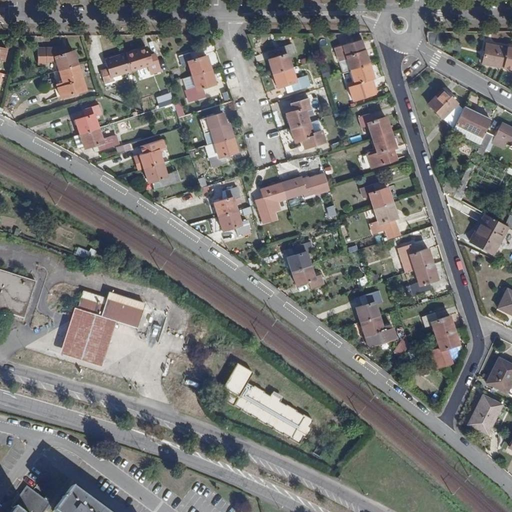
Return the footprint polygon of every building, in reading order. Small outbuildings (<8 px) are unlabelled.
[(350,70),(369,64),(360,36),(352,38),(353,42),(334,48),(338,62),(347,59),(350,70)] [(59,70),(78,64),(73,51),(61,55),(57,42),(52,44),(52,42),(43,45),(48,61),(55,59),(59,70)] [(482,64),(511,68),(511,47),(486,43),(482,64)] [(268,59),(272,73),(292,67),(288,56),(295,54),(292,44),(279,47),(281,55),(268,59)] [(126,54),(131,70),(148,65),(151,73),(160,70),(155,54),(149,56),(146,48),(126,54)] [(188,64),(192,76),(211,70),(207,56),(196,59),(193,51),(178,56),(181,67),(188,64)] [(131,70),(126,54),(105,60),(108,69),(101,71),(105,84),(122,79),(121,73),(131,70)] [(347,59),(338,62),(342,73),(350,70),(347,59)] [(61,98),(86,89),(78,64),(59,70),(63,82),(56,84),(61,98)] [(353,100),(374,93),(370,79),(373,78),(374,78),(369,64),(350,70),(354,82),(347,84),(353,100)] [(302,76),(295,79),(292,67),(272,73),(277,87),(290,83),(292,91),(305,87),(302,76)] [(328,67),(319,70),(322,79),(331,77),(328,67)] [(211,70),(192,76),(196,87),(185,91),(189,102),(206,97),(203,88),(216,84),(211,70)] [(428,104),(442,118),(458,102),(443,88),(428,104)] [(170,90),(156,93),(160,106),(174,102),(170,90)] [(308,117),(314,115),(309,97),(296,101),(298,109),(292,111),(286,113),(290,127),(309,122),(308,117)] [(292,111),(298,109),(296,101),(290,103),(292,111)] [(181,102),(175,104),(179,116),(185,114),(181,102)] [(93,129),(98,127),(95,117),(102,115),(98,105),(86,109),(88,116),(75,120),(79,133),(93,129)] [(468,142),(478,147),(491,119),(464,106),(452,131),(470,140),(468,142)] [(372,138),(391,132),(386,116),(373,120),(371,113),(358,117),(361,127),(368,125),(372,138)] [(309,145),(322,140),(316,121),(309,123),(309,122),(290,127),(294,141),(307,137),(309,145)] [(511,127),(502,122),(494,138),(505,143),(511,146),(511,127)] [(214,143),(233,137),(228,123),(209,129),(214,143)] [(114,136),(102,140),(98,127),(93,129),(79,133),(73,135),(77,148),(83,146),(84,148),(92,145),(97,144),(99,151),(117,145),(114,136)] [(371,167),(395,160),(391,149),(395,147),(391,132),(372,138),(376,152),(366,155),(371,167)] [(486,145),(487,146),(492,135),(486,132),(476,152),(482,154),(486,145)] [(225,155),(237,151),(233,137),(214,143),(217,154),(208,157),(211,167),(227,162),(225,155)] [(491,143),(502,149),(505,143),(494,138),(491,143)] [(152,166),(162,163),(159,151),(165,149),(162,139),(140,146),(143,154),(136,156),(135,158),(139,170),(143,168),(152,166)] [(123,145),(125,151),(132,149),(130,143),(123,145)] [(118,153),(125,151),(123,145),(116,147),(118,153)] [(176,171),(166,174),(162,163),(152,166),(143,168),(148,183),(152,182),(161,179),(163,186),(163,187),(180,182),(176,171)] [(464,194),(461,193),(473,166),(469,164),(454,196),(461,200),(464,194)] [(302,178),(305,185),(310,183),(315,196),(329,191),(324,174),(309,179),(308,176),(302,178)] [(304,199),(315,196),(310,183),(305,185),(302,178),(302,176),(281,183),(286,199),(302,194),(304,199)] [(154,189),(163,186),(161,179),(152,182),(154,189)] [(269,204),(286,199),(281,183),(261,189),(262,193),(254,196),(259,213),(271,209),(269,204)] [(373,209),(392,202),(387,187),(375,191),(372,184),(360,188),(363,198),(369,196),(373,209)] [(204,197),(210,195),(208,186),(201,188),(204,197)] [(218,216),(237,210),(233,199),(240,198),(237,187),(224,191),(227,198),(213,202),(218,216)] [(384,221),(397,217),(392,202),(373,209),(377,221),(371,223),(374,233),(387,229),(384,221)] [(335,205),(327,208),(330,217),(338,214),(335,205)] [(247,220),(240,222),(237,210),(218,216),(222,230),(235,227),(237,233),(250,229),(247,220)] [(469,241),(493,254),(508,226),(504,224),(484,213),(469,241)] [(394,236),(400,234),(397,225),(391,227),(394,236)] [(291,271),(310,265),(306,254),(313,251),(310,242),(297,246),(299,254),(287,257),(291,271)] [(410,257),(414,270),(433,264),(428,249),(414,253),(412,246),(400,249),(403,259),(410,257)] [(422,284),(438,279),(433,264),(414,270),(418,282),(404,287),(407,296),(424,291),(422,284)] [(310,289),(324,284),(321,274),(314,276),(310,265),(291,271),(296,285),(308,281),(310,289)] [(0,310),(24,318),(36,282),(0,270),(0,310)] [(379,274),(369,275),(370,282),(380,281),(379,274)] [(508,311),(511,313),(511,291),(507,289),(498,308),(508,313),(508,311)] [(144,304),(109,292),(107,299),(83,291),(77,309),(73,321),(97,329),(101,317),(137,328),(144,304)] [(360,322),(379,316),(375,304),(382,302),(378,291),(365,295),(367,304),(355,307),(360,322)] [(60,354),(101,367),(109,343),(116,322),(101,317),(97,329),(73,321),(77,309),(75,308),(67,332),(60,354)] [(435,337),(454,331),(450,316),(435,320),(433,313),(421,317),(424,327),(432,325),(435,337)] [(389,325),(382,327),(379,316),(360,322),(368,346),(393,338),(389,325)] [(446,348),(458,344),(454,331),(435,337),(439,348),(428,351),(431,360),(448,355),(446,348)] [(406,335),(394,351),(403,357),(414,342),(406,335)] [(434,369),(451,364),(448,355),(431,360),(434,369)] [(486,382),(506,392),(511,380),(511,364),(498,358),(486,382)] [(309,427),(313,421),(280,402),(282,399),(271,393),(270,396),(248,382),(253,373),(237,364),(222,388),(229,392),(224,401),(298,445),(303,437),(306,439),(312,429),(309,427)] [(468,424),(487,433),(501,405),(482,395),(468,424)] [(10,511),(44,511),(50,504),(26,486),(12,506),(14,508),(10,511)] [(54,511),(104,511),(71,487),(53,511),(54,511)]
